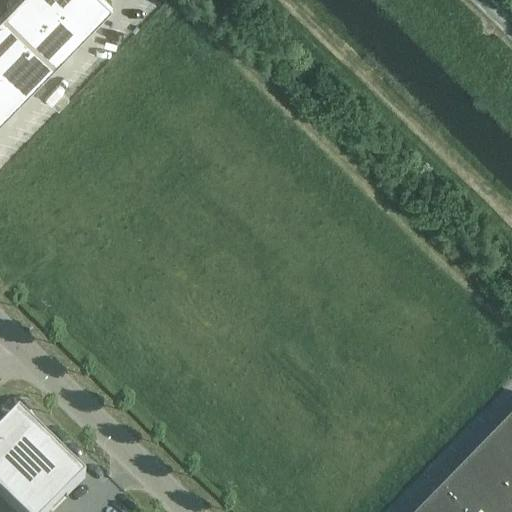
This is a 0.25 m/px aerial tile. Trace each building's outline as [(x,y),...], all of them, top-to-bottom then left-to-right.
[(11,0),(0,12),(0,115),(111,3),(107,0),(11,0)] [(178,54),(131,102),(189,159),(236,111),(178,54)] [(131,102),(84,150),(142,207),(189,159),(131,102)] [(95,255),(48,304),(83,339),(134,287),(168,319),(302,182),(233,114),(142,207),(95,255)] [(84,150),(37,198),(95,255),(142,207),(84,150)] [(37,198),(0,235),(0,257),(48,304),(95,255),(37,198)] [(291,461),(251,502),(260,511),(328,511),(336,504),(343,511),(356,511),(498,367),(425,295),(277,447),(291,461)] [(0,498),(14,511),(51,511),(84,479),(35,431),(38,429),(37,428),(34,430),(18,414),(0,432),(0,498)] [(511,424),(511,423),(499,434),(511,446),(511,424)] [(511,446),(499,434),(487,447),(511,471),(511,446)] [(511,471),(487,447),(474,460),(503,488),(511,479),(511,471)] [(491,501),(503,488),(474,460),(462,473),(491,501)] [(462,473),(449,486),(476,511),(479,511),(491,501),(462,473)] [(511,479),(503,488),(511,496),(511,479)] [(450,511),(476,511),(449,486),(437,499),(450,511)] [(511,511),(511,496),(503,488),(491,501),(502,511),(511,511)] [(450,511),(437,499),(423,511),(450,511)] [(479,511),(502,511),(491,501),(479,511)]
